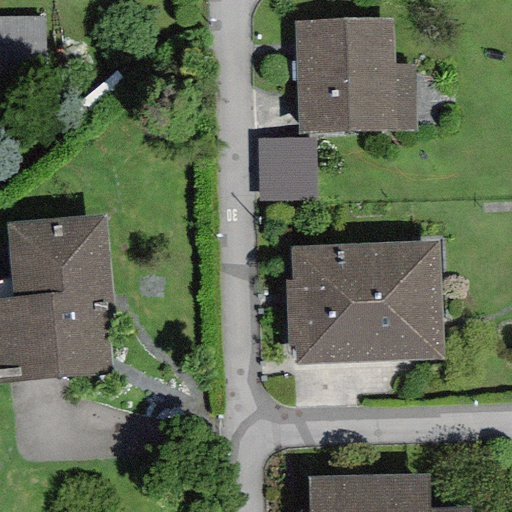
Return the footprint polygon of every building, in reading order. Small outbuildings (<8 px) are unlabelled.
[(44,17),(0,17),(0,74),(45,74),(44,17)] [(392,17),(293,21),(297,135),(415,131),(413,65),(394,66),(392,17)] [(314,137),(256,139),(257,202),(315,201),(314,137)] [(104,215),(7,224),(13,298),(0,298),(0,385),(108,376),(102,305),(113,304),(104,215)] [(438,242),(290,247),(292,280),(285,280),(287,348),(294,348),(295,364),(442,359),(438,242)] [(427,475),(309,476),(309,511),(471,511),(472,510),(428,511),(427,475)]
